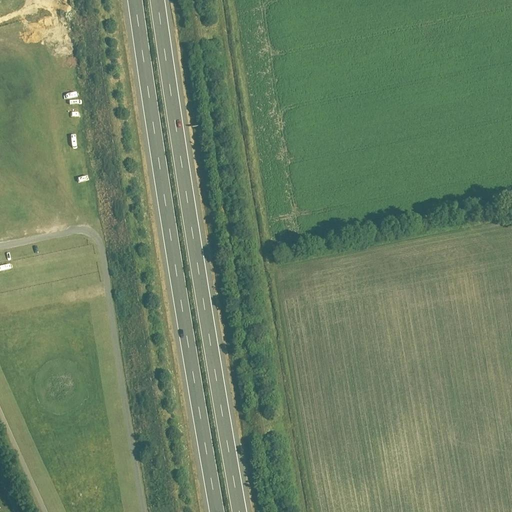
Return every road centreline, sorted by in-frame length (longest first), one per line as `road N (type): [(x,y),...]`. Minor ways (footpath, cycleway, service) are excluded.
road 1 (motorway): [(135,0),(217,511)]
road 2 (motorway): [(239,511),(158,0)]
